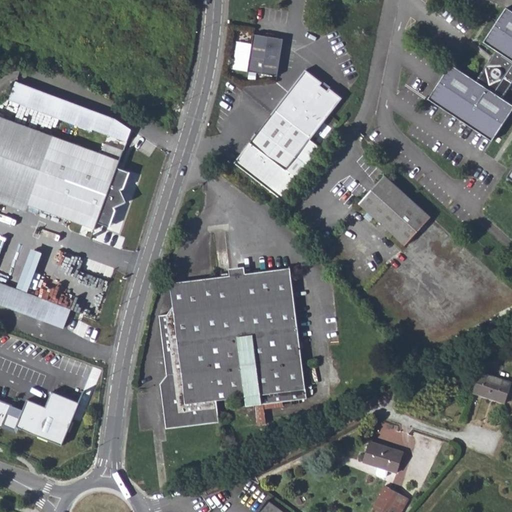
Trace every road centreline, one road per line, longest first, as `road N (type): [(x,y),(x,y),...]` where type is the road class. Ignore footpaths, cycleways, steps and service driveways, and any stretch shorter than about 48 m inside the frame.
road 1 (tertiary): [(185,146),(137,301),(101,482)]
road 2 (unclassified): [(185,146),(0,59)]
road 3 (tertiary): [(213,0),(205,83),(185,146)]
road 4 (unknown): [(379,405),(511,469)]
